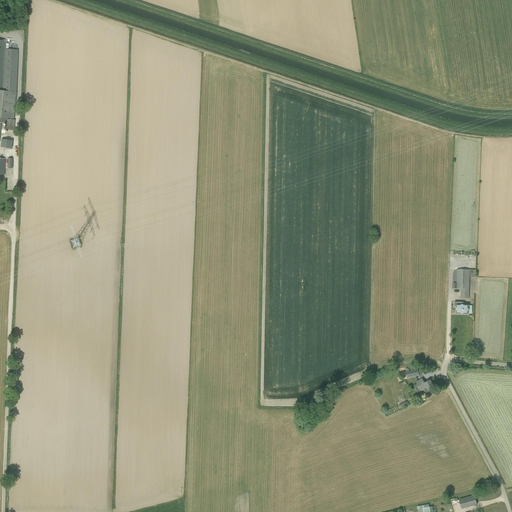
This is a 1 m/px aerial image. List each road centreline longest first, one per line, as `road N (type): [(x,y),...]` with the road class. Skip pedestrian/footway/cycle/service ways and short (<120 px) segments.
road 1 (unclassified): [(1,511),(15,199)]
road 2 (unclassified): [(508,511),(443,367),(449,359),(511,362)]
